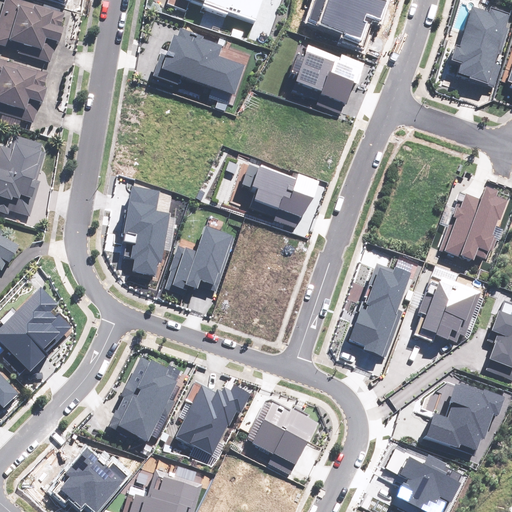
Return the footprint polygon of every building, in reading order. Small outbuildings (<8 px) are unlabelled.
[(66,12),(24,0),(6,0),(0,23),(0,43),(21,50),(20,54),(52,63),(58,41),(64,43),(68,28),(62,26),(66,12)] [(188,0),(201,4),(200,9),(224,17),(225,15),(252,24),(259,1),(255,0),(188,0)] [(314,0),(307,21),(364,42),(373,17),(383,20),(390,0),(314,0)] [(455,76),(485,85),(507,15),(488,9),(487,13),(468,7),(455,47),(453,47),(447,63),(458,66),(455,76)] [(178,77),(233,96),(243,67),(215,58),(220,45),(176,30),(174,38),(170,37),(163,56),(160,55),(152,77),(175,85),(178,77)] [(241,35),(228,32),(226,40),(239,43),(241,35)] [(314,103),(341,112),(358,61),(306,44),(290,91),(316,99),(314,103)] [(49,73),(0,58),(0,113),(34,123),(41,101),(47,103),(51,88),(45,86),(49,73)] [(0,212),(9,215),(11,210),(31,217),(52,153),(42,150),(44,144),(16,135),(12,148),(3,146),(0,155),(0,212)] [(247,208),(296,226),(311,184),(253,163),(244,186),(254,190),(247,208)] [(161,263),(168,213),(155,212),(158,192),(128,188),(121,234),(129,235),(126,258),(132,259),(130,273),(154,276),(156,263),(161,263)] [(458,193),(439,249),(482,263),(504,198),(493,195),(494,192),(482,188),(478,199),(458,193)] [(215,288),(231,236),(202,228),(195,251),(175,245),(164,283),(195,292),(198,283),(215,288)] [(23,246),(0,232),(0,268),(4,271),(10,262),(13,263),(23,246)] [(359,352),(380,359),(410,275),(374,263),(347,342),(361,347),(359,352)] [(476,289),(439,277),(420,331),(457,344),(476,289)] [(0,325),(0,342),(28,371),(48,352),(46,350),(61,336),(51,326),(58,319),(53,313),(57,309),(37,289),(0,325)] [(493,343),(485,368),(511,377),(511,305),(509,315),(496,311),(486,340),(493,343)] [(109,424),(146,442),(179,374),(138,354),(118,394),(123,396),(109,424)] [(0,405),(3,409),(18,394),(0,376),(0,405)] [(423,437),(476,455),(496,396),(457,382),(444,419),(430,414),(423,437)] [(213,456),(235,412),(238,413),(247,394),(231,386),(229,389),(221,385),(217,393),(200,385),(174,437),(213,456)] [(291,473),(316,422),(270,400),(249,441),(271,452),(266,461),(291,473)] [(69,479),(60,491),(82,509),(86,505),(94,511),(96,511),(128,475),(114,463),(111,468),(86,447),(64,474),(69,479)] [(403,478),(393,497),(421,511),(444,511),(464,476),(430,457),(426,464),(399,450),(388,470),(403,478)] [(185,511),(197,473),(176,467),(173,476),(152,470),(147,488),(137,485),(128,511),(185,511)]
